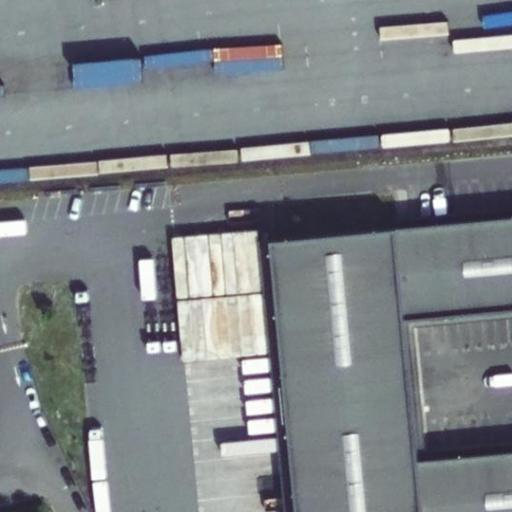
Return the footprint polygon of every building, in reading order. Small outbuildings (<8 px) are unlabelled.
[(511,28),(381,38),(384,68),(511,57),(511,28)] [(251,77),(307,76),(307,55),(251,56),(251,77)] [(60,90),(183,85),(182,67),(208,66),(209,76),(224,75),(224,60),(59,67),(60,90)] [(0,76),(0,101),(35,102),(36,76),(0,76)] [(511,311),(511,218),(394,230),(276,240),(262,242),(286,511),(511,511),(511,455),(423,464),(408,322),(511,311)]
